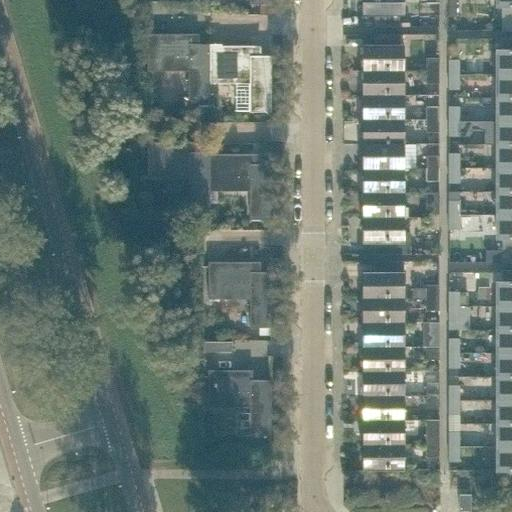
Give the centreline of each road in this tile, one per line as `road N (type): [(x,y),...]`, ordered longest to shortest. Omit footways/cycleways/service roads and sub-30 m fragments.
road 1 (tertiary): [(108,421),(0,57)]
road 2 (residential): [(313,511),(315,351)]
